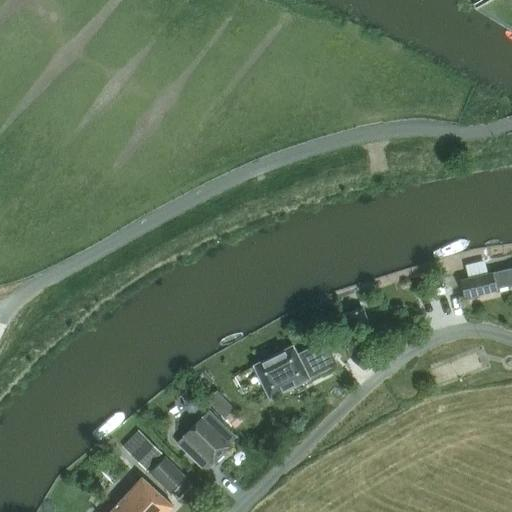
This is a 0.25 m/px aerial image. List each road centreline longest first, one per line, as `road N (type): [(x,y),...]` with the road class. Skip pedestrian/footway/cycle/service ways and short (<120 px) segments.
road 1 (unclassified): [(5,315),(35,283),(244,173),(305,150),(411,127),(474,132),(511,124)]
road 2 (unclassified): [(511,340),(469,330),(421,345),(370,383),(237,511)]
